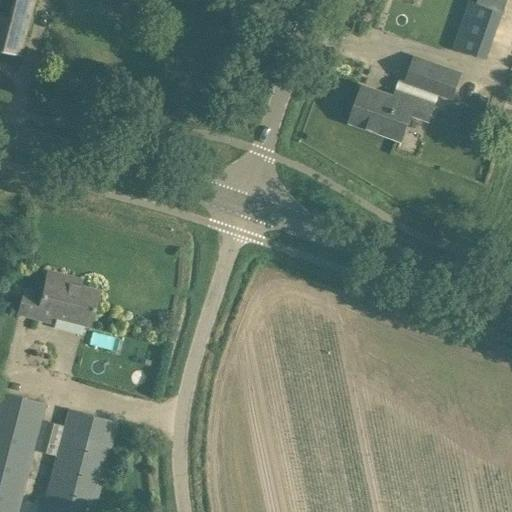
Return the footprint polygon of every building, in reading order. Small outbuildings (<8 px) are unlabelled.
[(0,0),(0,49),(20,55),(25,36),(34,0),(0,0)] [(485,59),(501,13),(476,4),(469,1),(452,47),(485,59)] [(452,98),(461,73),(415,57),(406,81),(400,79),(394,97),(363,85),(350,121),(402,139),(411,113),(429,120),(439,93),(452,98)] [(492,131),(482,114),(470,121),(481,138),(492,131)] [(24,289),(17,316),(48,324),(50,318),(88,327),(98,290),(70,283),(71,277),(47,271),(42,293),(24,289)] [(147,338),(139,370),(155,374),(163,343),(147,338)] [(0,511),(92,511),(116,421),(97,416),(70,409),(70,410),(67,409),(62,426),(43,421),(48,402),(0,388),(0,511)]
